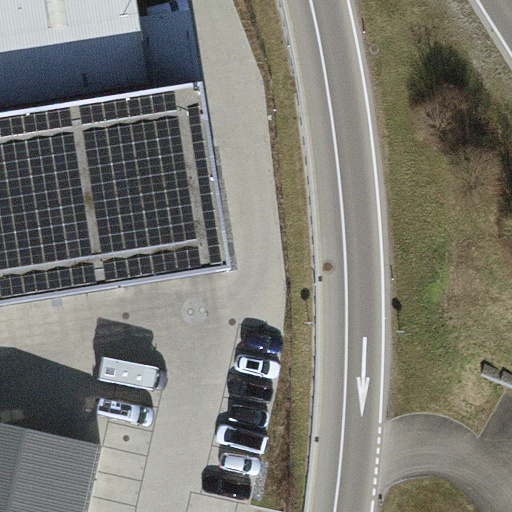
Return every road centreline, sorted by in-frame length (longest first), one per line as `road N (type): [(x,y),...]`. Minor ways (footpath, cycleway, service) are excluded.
road 1 (trunk): [(331,0),(366,247),(357,511)]
road 2 (unknown): [(0,324),(128,342),(220,391),(231,445),(228,511)]
